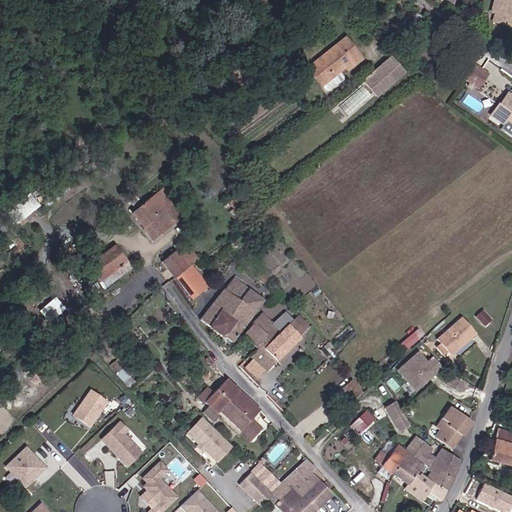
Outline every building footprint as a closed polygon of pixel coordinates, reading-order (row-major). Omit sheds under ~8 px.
[(511,10),(511,0),(493,0),(491,13),(494,14),(493,21),(511,25),(511,17),(511,10)] [(285,16),(300,27),(306,19),(291,8),(285,16)] [(410,38),(422,17),(410,11),(399,31),(410,38)] [(320,60),(308,69),(320,85),(321,85),(338,72),(344,67),(347,71),(362,59),(346,38),(319,58),(320,60)] [(395,55),(365,80),(380,97),(410,72),(395,55)] [(307,67),(308,69),(320,60),(319,58),(307,67)] [(483,72),(474,66),(464,80),(470,84),(473,86),(483,72)] [(338,72),(321,85),(325,90),(329,91),(342,81),(342,77),(338,72)] [(489,76),(483,72),(473,86),(475,87),(479,90),(489,76)] [(511,95),(509,94),(502,106),(501,106),(493,117),(506,126),(508,123),(511,125),(511,95)] [(163,188),(157,193),(177,220),(180,218),(170,205),(174,201),(163,188)] [(177,220),(157,193),(130,213),(151,240),(177,220)] [(131,268),(114,245),(86,265),(103,288),(131,268)] [(161,262),(174,278),(175,277),(190,265),(198,259),(188,247),(177,256),(173,252),(161,262)] [(190,265),(175,277),(192,298),(208,287),(190,265)] [(255,277),(265,283),(270,277),(259,270),(255,277)] [(231,342),(264,300),(233,278),(200,318),(231,342)] [(58,297),(42,310),(52,322),(68,308),(58,297)] [(478,318),(486,326),(494,320),(486,311),(478,318)] [(254,324),(243,336),(256,348),(248,355),(266,371),(276,360),(299,337),(309,327),(298,315),(292,320),(279,332),(271,324),(284,312),(271,322),(262,312),(252,321),(254,324)] [(292,320),(284,312),(271,324),(279,332),(292,320)] [(476,333),(467,322),(462,317),(437,338),(440,343),(447,350),(451,355),(476,333)] [(404,351),(423,335),(418,328),(398,345),(404,351)] [(299,337),(276,360),(280,364),(295,348),(294,347),(301,339),(299,337)] [(441,355),(447,350),(440,343),(435,347),(441,355)] [(427,362),(418,352),(398,370),(415,390),(442,367),(433,357),(427,362)] [(216,366),(209,355),(205,357),(213,368),(216,366)] [(447,383),(451,385),(456,377),(451,374),(447,383)] [(451,385),(462,391),(467,383),(456,377),(451,385)] [(250,419),(260,409),(226,378),(213,392),(204,401),(216,412),(218,410),(250,440),(260,428),(250,419)] [(340,388),(350,400),(360,392),(350,380),(340,388)] [(203,402),(204,401),(213,392),(207,387),(197,397),(203,402)] [(108,401),(91,389),(73,414),(90,425),(108,401)] [(400,432),(411,427),(398,400),(387,405),(400,432)] [(451,448),(470,422),(448,407),(435,426),(440,430),(435,437),(451,448)] [(367,409),(350,425),(360,434),(376,418),(367,409)] [(232,445),(202,417),(187,433),(199,444),(204,449),(217,461),(232,445)] [(129,429),(121,420),(102,438),(129,467),(143,453),(125,433),(129,429)] [(488,460),(511,465),(511,434),(496,430),(488,460)] [(346,450),(354,441),(344,432),(336,441),(346,450)] [(452,478),(460,461),(439,448),(434,457),(414,442),(407,451),(390,473),(406,485),(417,471),(421,465),(429,470),(431,467),(452,478)] [(390,473),(407,451),(397,444),(389,455),(380,449),(372,460),(380,466),(390,473)] [(6,466),(25,486),(46,467),(26,446),(6,466)] [(262,457),(257,462),(261,466),(266,460),(262,457)] [(257,462),(250,470),(274,494),(280,499),(293,487),(302,496),(318,481),(317,480),(322,476),(305,458),(279,482),(261,466),(257,462)] [(162,510),(177,495),(159,476),(168,468),(160,460),(143,477),(146,480),(142,484),(157,499),(154,502),(162,510)] [(447,490),(452,478),(431,467),(429,470),(421,465),(417,471),(432,483),(447,490)] [(385,480),(390,473),(380,466),(375,472),(385,480)] [(442,500),(447,490),(432,483),(417,471),(406,485),(403,489),(415,497),(420,492),(424,495),(427,491),(442,500)] [(250,472),(240,484),(261,505),(266,501),(270,496),(273,494),(250,472)] [(311,511),(331,495),(318,481),(302,496),(293,487),(280,499),(273,494),(270,496),(276,502),(274,505),(280,511),(311,511)] [(511,494),(484,481),(476,499),(502,511),(511,511),(511,510),(511,494)] [(192,511),(220,511),(197,488),(181,504),(187,510),(189,508),(192,511)] [(415,497),(421,501),(424,495),(420,492),(415,497)] [(274,505),(276,502),(270,496),(266,501),(272,507),(274,505)] [(31,511),(50,511),(41,503),(31,511)]
